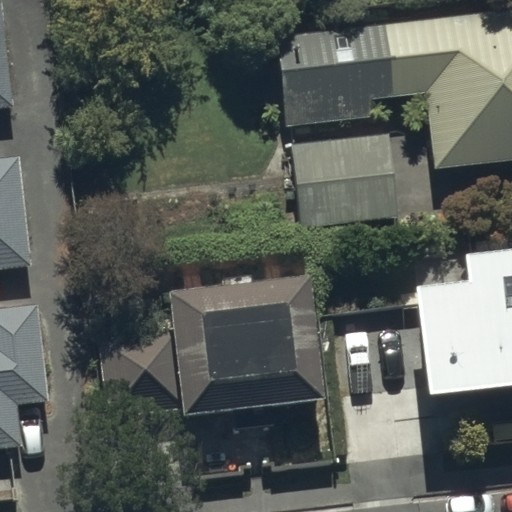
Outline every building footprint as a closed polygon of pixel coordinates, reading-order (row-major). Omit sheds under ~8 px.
[(511,25),(269,52),(279,144),(371,134),(370,119),(419,114),(428,192),(511,182),(511,25)] [(0,40),(0,121),(8,120),(0,40)] [(389,150),(292,157),(298,239),(395,232),(389,150)] [(14,174),(0,175),(0,285),(27,283),(14,174)] [(409,326),(419,437),(511,427),(511,284),(454,291),(457,321),(409,326)] [(314,429),(301,311),(162,327),(164,344),(93,352),(103,433),(171,425),(173,444),(314,429)] [(0,461),(19,458),(14,419),(43,415),(31,313),(0,316),(0,461)]
